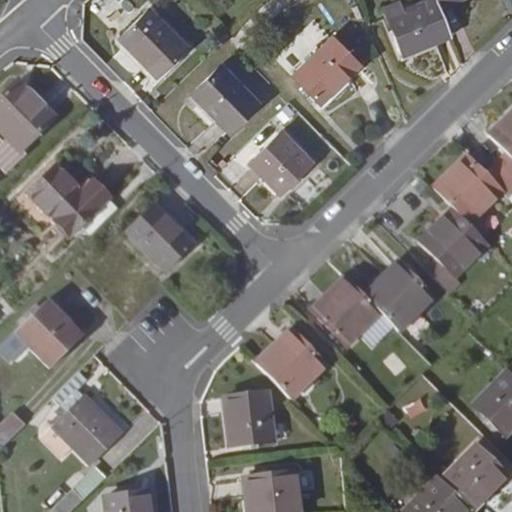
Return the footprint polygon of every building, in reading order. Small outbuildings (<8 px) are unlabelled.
[(425,0),(427,3),(430,13),(460,0),(425,0)] [(393,59),(441,39),(430,13),(427,3),(378,22),(393,59)] [(143,80),(174,50),(137,13),(107,43),(143,80)] [(309,106),(348,69),(321,41),(282,77),(309,106)] [(219,135),(247,106),(211,70),(182,98),(219,135)] [(0,144),(10,155),(44,122),(9,86),(0,94),(0,144)] [(511,106),(482,136),(500,154),(488,165),(511,189),(511,106)] [(266,197),(298,167),(269,136),(237,167),(266,197)] [(0,170),(14,158),(10,155),(0,144),(0,170)] [(461,157),(425,193),(444,212),(461,230),(498,194),(502,198),(511,189),(488,165),(479,175),(461,157)] [(80,185),(69,195),(43,169),(18,193),(60,237),(97,202),(80,185)] [(413,240),(437,214),(427,205),(403,230),(413,240)] [(151,275),(176,250),(137,210),(112,234),(151,275)] [(445,279),(478,246),(461,230),(444,212),(411,244),(429,264),(417,275),(439,298),(451,286),(445,279)] [(387,268),(352,301),(370,319),(384,333),(389,338),(423,304),(387,268)] [(298,317),(333,354),(347,341),(370,319),(352,301),(333,282),(298,317)] [(60,329),(64,325),(41,301),(37,306),(60,329)] [(72,342),(60,329),(37,306),(6,336),(40,373),(72,342)] [(361,354),(384,333),(370,319),(347,341),(361,354)] [(281,406),(317,372),(280,334),(244,369),(281,406)] [(511,370),(503,379),(511,388),(511,370)] [(490,440),(511,419),(511,388),(503,379),(499,375),(462,410),(490,440)] [(217,448),(257,443),(252,400),(212,403),(217,448)] [(75,469),(107,438),(72,401),(40,432),(60,453),(75,469)] [(0,435),(5,441),(23,424),(12,412),(0,423),(0,435)] [(48,464),(60,453),(40,432),(27,443),(48,464)] [(462,511),(493,483),(465,454),(431,488),(453,511),(462,511)] [(71,505),(92,484),(80,472),(59,493),(71,505)] [(284,511),(280,476),(231,481),(234,511),(284,511)] [(453,511),(431,488),(426,484),(397,511),(453,511)] [(63,511),(71,505),(59,493),(38,511),(63,511)] [(93,511),(134,511),(133,497),(93,501),(93,511)]
